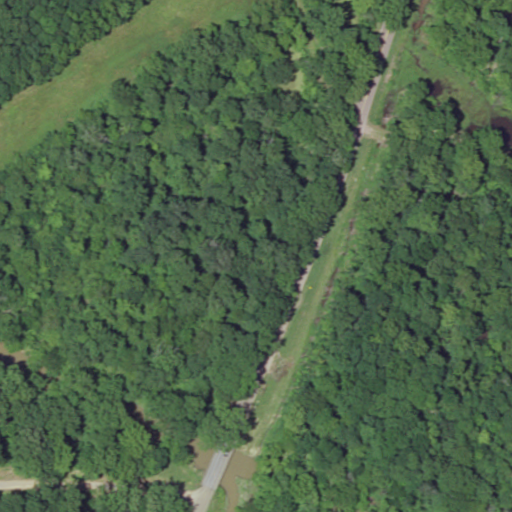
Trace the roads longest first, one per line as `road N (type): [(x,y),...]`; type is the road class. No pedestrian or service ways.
road 1 (secondary): [(188,511),(205,453),(397,0)]
road 2 (residential): [(196,495),(0,493)]
